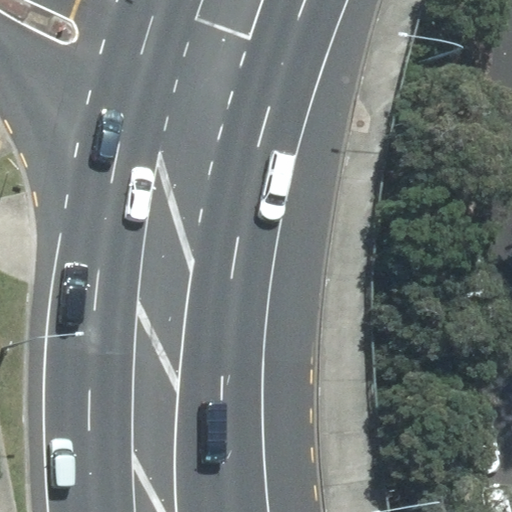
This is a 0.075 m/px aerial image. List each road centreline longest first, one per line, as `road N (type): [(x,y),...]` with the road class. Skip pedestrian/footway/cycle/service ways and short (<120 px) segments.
road 1 (unclassified): [(511,41),(495,195),(511,449)]
road 2 (primary): [(185,142),(158,319),(155,511)]
road 3 (residential): [(185,142),(92,106),(31,73),(0,43)]
